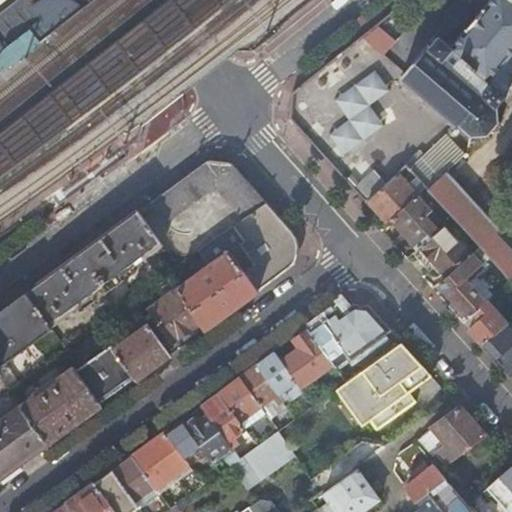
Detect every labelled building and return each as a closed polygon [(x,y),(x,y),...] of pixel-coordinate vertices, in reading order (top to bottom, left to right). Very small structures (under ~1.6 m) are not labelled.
[(0,75),(9,68),(11,66),(25,55),(55,92),(66,105),(76,118),(83,112),(110,92),(133,121),(137,126),(158,110),(174,97),(106,14),(98,6),(94,1),(92,0),(22,0),(0,17),(0,75)] [(49,95),(0,134),(0,176),(151,64),(229,0),(168,0),(124,36),(49,95)] [(438,39),(430,48),(428,47),(404,76),(400,80),(402,82),(400,84),(402,86),(404,84),(414,92),(412,94),(415,96),(417,94),(426,103),(424,105),(427,106),(428,104),(438,112),(436,115),(438,117),(440,115),(450,123),(448,125),(451,128),(453,125),(458,130),(460,128),(469,136),(469,140),(473,141),(473,137),(485,136),(486,140),(490,138),(488,135),(495,126),(499,127),(500,124),(498,123),(496,109),(498,109),(498,106),(506,97),(489,82),(511,55),(511,0),(492,0),(450,49),(438,39)] [(376,27),(362,38),(382,56),(395,42),(376,27)] [(426,155),(415,166),(432,185),(444,175),(426,155)] [(214,189),(242,221),(264,205),(265,204),(246,185),(231,166),(207,163),(150,204),(164,225),(214,189)] [(511,259),(491,237),(497,232),(445,174),(444,175),(432,185),(415,166),(408,171),(510,282),(511,283),(511,259)] [(367,202),(384,186),(372,173),(357,186),(349,178),(345,181),(367,202)] [(416,197),(396,175),(384,186),(367,202),(376,213),(386,224),(390,220),(416,197)] [(439,223),(416,197),(390,220),(404,235),(417,250),(438,232),(434,228),(439,223)] [(217,238),(257,293),(292,268),(295,262),(297,258),(298,254),(298,248),(296,244),(293,239),(283,226),(264,205),(242,221),(217,238)] [(162,248),(136,214),(84,252),(36,286),(24,295),(48,330),(91,299),(94,303),(112,290),(121,283),(119,279),(162,248)] [(469,257),(443,228),(438,232),(417,250),(412,255),(429,274),(433,271),(436,267),(446,278),(469,257)] [(176,291),(205,331),(231,312),(257,293),(217,238),(198,252),(209,267),(176,291)] [(480,264),(472,255),(469,257),(446,278),(438,285),(454,302),(448,307),(456,316),(463,324),(474,314),(486,304),(467,283),(483,269),(479,265),(480,264)] [(192,341),(205,331),(176,291),(148,311),(152,316),(170,341),(172,344),(179,338),(186,333),(192,341)] [(0,367),(2,367),(50,332),(48,330),(24,295),(0,312),(0,367)] [(497,304),(492,298),(486,304),(474,314),(479,320),(469,330),(476,338),(483,346),(510,322),(495,305),(497,304)] [(336,310),(306,332),(327,360),(340,351),(349,362),(390,332),(376,318),(367,307),(352,306),(339,315),(336,310)] [(479,320),(474,314),(463,324),(469,330),(479,320)] [(152,316),(144,322),(147,326),(162,346),(170,341),(152,316)] [(511,324),(510,322),(483,346),(496,361),(502,355),(510,363),(511,365),(511,324)] [(132,378),(135,382),(152,369),(170,357),(162,346),(147,326),(112,351),(132,378)] [(327,360),(306,332),(292,342),(298,350),(289,357),(281,363),(295,383),(300,390),(331,367),(327,360)] [(376,433),(415,404),(408,395),(430,378),(407,351),(401,344),(354,378),(344,385),(336,392),(362,428),(369,423),(376,433)] [(109,347),(73,373),(96,404),(114,391),(132,378),(112,351),(109,347)] [(281,363),(275,355),(266,361),(257,367),(282,402),(286,399),(282,393),(295,383),(281,363)] [(0,382),(6,391),(15,385),(2,367),(0,367),(0,382)] [(282,402),(257,367),(248,374),(240,380),(260,408),(274,399),(278,404),(282,402)] [(336,374),(344,385),(354,378),(345,368),(336,374)] [(19,408),(46,447),(72,428),(98,409),(96,404),(73,373),(71,369),(58,379),(60,383),(34,402),(31,398),(18,407),(19,408)] [(260,408),(240,380),(229,388),(219,395),(244,430),(255,423),(252,419),(249,421),(247,418),(260,408)] [(244,430),(219,395),(210,402),(201,408),(226,443),(244,430)] [(260,408),(266,417),(280,407),(278,404),(274,399),(260,408)] [(0,480),(20,466),(46,447),(19,408),(0,422),(0,480)] [(222,457),(230,468),(240,461),(226,443),(201,408),(197,411),(193,414),(199,424),(188,431),(204,454),(212,464),(222,457)] [(484,436),(459,409),(431,428),(447,446),(438,453),(447,463),(484,436)] [(188,431),(181,423),(173,429),(164,435),(187,467),(204,454),(188,431)] [(187,467),(164,435),(148,447),(132,458),(155,490),(187,467)] [(276,435),(266,443),(282,465),(288,461),(292,458),(276,435)] [(247,491),(282,465),(266,443),(258,448),(240,461),(230,468),(247,491)] [(155,490),(132,458),(121,466),(111,474),(134,505),(155,490)] [(415,502),(446,478),(435,465),(430,469),(426,463),(423,464),(419,467),(414,470),(413,473),(417,479),(405,488),(415,502)] [(503,511),(511,511),(511,466),(509,464),(482,488),(503,511)] [(159,496),(191,472),(187,467),(155,490),(159,496)] [(354,468),(309,500),(317,511),(359,511),(376,500),(354,468)] [(134,505),(111,474),(102,480),(93,487),(111,511),(135,511),(138,511),(134,505)] [(476,511),(469,503),(446,478),(415,502),(418,507),(412,511),(476,511)] [(69,511),(111,511),(93,487),(79,497),(65,507),(69,511)] [(469,503),(476,511),(484,511),(491,506),(485,500),(480,493),(469,503)] [(276,511),(270,504),(262,502),(249,511),(247,509),(243,511),(276,511)]
